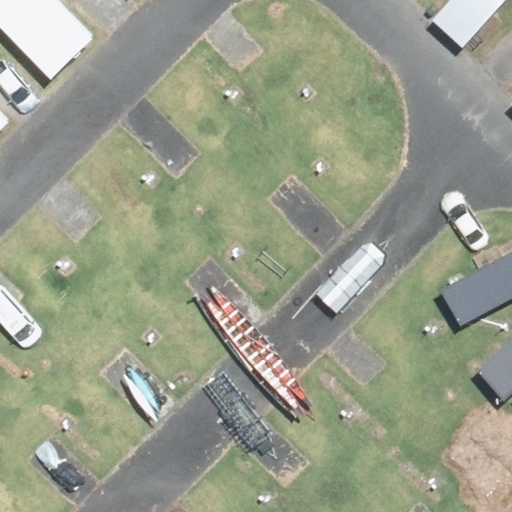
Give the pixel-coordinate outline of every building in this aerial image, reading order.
[(96,0),(4,0),(74,70),(121,24),(96,0)] [(450,0),(445,6),(476,34),(506,0),(450,0)] [(259,112),(326,60),(306,34),(238,86),(259,112)] [(0,73),(0,145),(36,109),(0,73)] [(188,74),(163,101),(223,157),(248,130),(188,74)] [(321,120),(298,144),(345,188),(368,164),(321,120)] [(113,158),(87,183),(108,205),(93,220),(123,251),(165,210),(113,158)] [(291,254),(247,211),(225,234),(268,277),(291,254)] [(168,274),(206,242),(182,215),(145,246),(168,274)] [(33,242),(3,273),(46,314),(75,283),(33,242)] [(511,247),(447,276),(465,317),(511,296),(511,247)] [(142,265),(110,298),(181,367),(213,335),(142,265)] [(402,315),(375,344),(418,384),(445,356),(402,315)] [(511,341),(487,367),(511,391),(511,341)] [(61,356),(32,384),(91,446),(120,419),(61,356)] [(330,419),(302,448),(336,481),(364,453),(330,419)] [(480,472),(443,435),(414,463),(452,500),(480,472)] [(25,511),(28,510),(0,483),(0,511),(25,511)] [(261,511),(239,490),(217,511),(261,511)]
